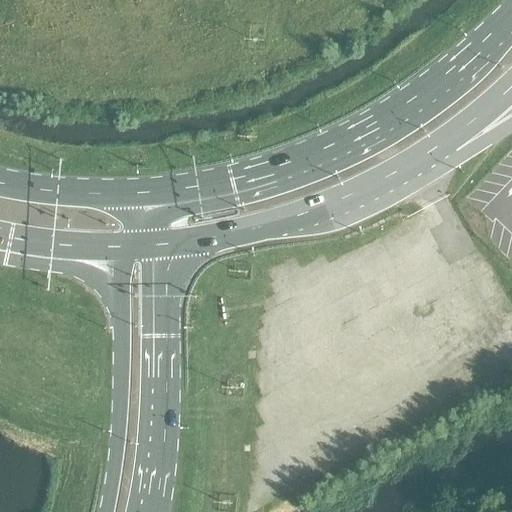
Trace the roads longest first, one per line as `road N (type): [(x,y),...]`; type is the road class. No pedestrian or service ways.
road 1 (primary): [(511,11),(441,78),(369,126),(233,177),(139,192)]
road 2 (primary): [(164,244),(252,229),(330,203),(448,138)]
road 3 (primary): [(158,511),(164,244)]
road 4 (primary): [(121,247),(123,352),(109,511)]
road 5 (primary): [(139,192),(0,181)]
road 6 (primary): [(0,235),(121,247)]
